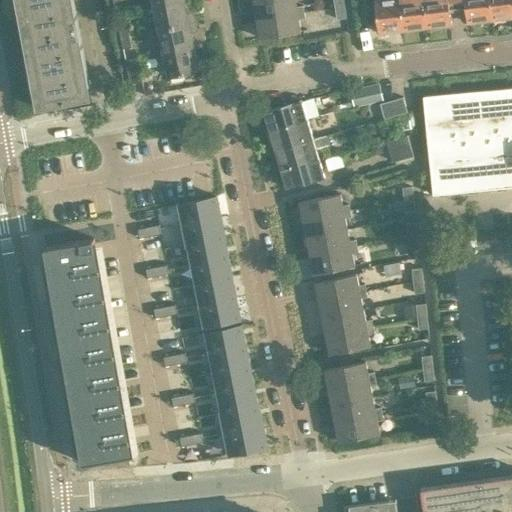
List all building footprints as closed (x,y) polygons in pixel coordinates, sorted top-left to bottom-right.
[(88,78),(85,78),(70,0),(18,0),(39,107),(87,98),(85,87),(90,86),(88,78)] [(158,29),(188,23),(183,0),(179,0),(153,5),(158,29)] [(297,6),(296,0),(258,0),(254,1),(257,19),(304,11),(303,5),(297,6)] [(399,0),(374,0),(379,33),(381,33),(383,35),(391,34),(392,31),(403,30),(399,0)] [(427,27),(423,0),(399,0),(403,30),(427,27)] [(423,0),(427,27),(428,27),(430,30),(438,29),(440,26),(451,25),(450,11),(458,10),(456,0),(423,0)] [(456,0),(458,10),(465,9),(467,23),(470,22),(472,25),(479,24),(480,21),(491,20),(489,0),(456,0)] [(511,0),(489,0),(491,20),(511,17),(511,0)] [(346,18),(344,5),(334,7),(336,19),(346,18)] [(304,11),(257,19),(260,38),(301,31),(299,19),(306,18),(304,11)] [(120,37),(129,35),(126,22),(118,24),(120,37)] [(163,52),(193,46),(188,23),(158,29),(163,52)] [(131,47),(129,35),(120,37),(123,49),(131,47)] [(193,46),(163,52),(168,76),(198,70),(193,46)] [(137,57),(125,60),(130,84),(142,81),(137,57)] [(378,85),(350,91),(353,107),(381,101),(378,85)] [(511,86),(422,95),(432,196),(511,188),(511,86)] [(402,97),(379,103),(384,118),(400,114),(407,111),(402,97)] [(270,130),(308,119),(302,100),(264,111),(270,130)] [(400,114),(398,114),(403,130),(412,128),(407,111),(400,114)] [(313,139),(308,119),(270,130),(276,150),(313,139)] [(326,135),(313,139),(276,150),(281,169),(319,158),(316,148),(328,145),(326,135)] [(407,136),(387,142),(392,161),(413,155),(407,136)] [(380,146),(371,148),(374,157),(378,155),(381,151),(380,146)] [(319,158),(281,169),(287,188),(324,177),(319,158)] [(214,185),(178,193),(182,213),(218,205),(214,185)] [(412,186),(402,187),(403,199),(413,198),(412,186)] [(349,203),(343,205),(341,193),(300,201),(303,219),(350,210),(349,203)] [(413,198),(403,199),(405,211),(415,210),(413,198)] [(218,205),(182,213),(187,233),(223,225),(218,205)] [(350,210),(303,219),(307,236),(348,228),(345,217),(352,216),(350,210)] [(151,217),(140,220),(142,229),(153,226),(151,217)] [(102,218),(48,229),(94,454),(127,447),(86,252),(96,250),(95,241),(106,238),(102,218)] [(140,220),(129,222),(131,231),(142,229),(140,220)] [(416,222),(406,223),(408,235),(417,234),(416,222)] [(223,225),(187,233),(191,253),(227,245),(223,225)] [(350,240),(348,228),(307,236),(310,254),(357,245),(356,239),(350,240)] [(417,234),(408,235),(409,247),(419,246),(417,234)] [(227,245),(191,253),(196,273),(232,265),(227,245)] [(357,245),(310,254),(314,273),(355,265),(352,253),(358,251),(357,245)] [(161,257),(150,259),(152,268),(163,266),(161,257)] [(150,259),(140,262),(142,271),(152,268),(150,259)] [(232,265),(196,273),(200,293),(236,285),(232,265)] [(421,267),(412,268),(413,280),(423,279),(421,267)] [(365,283),(358,285),(356,273),(315,281),(319,299),(366,290),(365,283)] [(423,279),(413,280),(414,292),(424,291),(423,279)] [(236,285),(200,293),(205,314),(241,305),(236,285)] [(367,296),(366,290),(319,299),(322,317),(363,309),(361,298),(367,296)] [(169,297),(159,299),(161,308),(171,306),(169,297)] [(159,299),(148,301),(150,310),(161,308),(159,299)] [(425,303),(416,304),(417,316),(427,315),(425,303)] [(363,309),(322,317),(326,334),(373,325),(372,319),(366,320),(363,309)] [(242,314),(206,322),(211,342),(246,334),(242,314)] [(427,315),(417,316),(419,328),(428,327),(427,315)] [(374,331),(373,325),(326,334),(329,353),(371,345),(368,333),(374,331)] [(246,334),(211,342),(215,362),(251,354),(246,334)] [(180,344),(170,347),(172,356),(182,353),(180,344)] [(170,347),(159,349),(161,358),(172,356),(170,347)] [(251,354),(215,362),(220,382),(255,374),(251,354)] [(431,355),(421,356),(423,368),(433,367),(431,355)] [(374,371),(368,373),(366,361),(325,369),(328,387),(376,378),(374,371)] [(423,368),(424,380),(434,379),(433,367),(423,368)] [(255,374),(220,382),(224,402),(260,394),(255,374)] [(376,378),(328,387),(332,405),(373,397),(371,385),(377,384),(376,378)] [(189,384),(179,387),(181,396),(191,393),(189,384)] [(179,387),(168,389),(170,398),(181,396),(179,387)] [(435,390),(426,391),(427,404),(437,402),(435,390)] [(260,394),(224,402),(229,422),(264,414),(260,394)] [(375,408),(373,397),(332,405),(335,422),(383,413),(381,407),(375,408)] [(437,402),(427,404),(429,416),(439,415),(437,402)] [(384,419),(383,413),(335,422),(339,441),(380,433),(378,420),(384,419)] [(264,414),(229,422),(233,442),(269,434),(264,414)] [(198,423),(188,426),(190,435),(200,432),(198,423)] [(188,426),(177,428),(179,437),(190,435),(188,426)] [(423,510),(424,510),(427,509),(427,511),(511,511),(511,474),(511,475),(504,476),(504,477),(490,479),(490,478),(482,479),(482,480),(469,482),(469,480),(460,481),(460,483),(447,484),(447,483),(439,484),(439,485),(426,487),(426,486),(421,487),(422,495),(423,495),(424,502),(422,502),(423,510)] [(389,511),(388,500),(344,506),(344,511),(389,511)]
